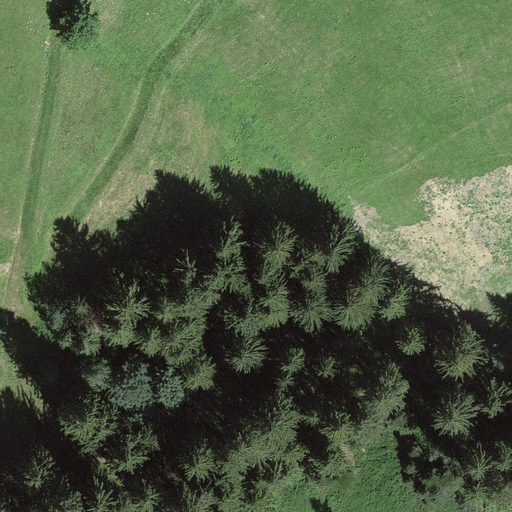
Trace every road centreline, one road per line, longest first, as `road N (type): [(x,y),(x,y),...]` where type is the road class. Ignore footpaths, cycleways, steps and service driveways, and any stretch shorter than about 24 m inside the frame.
road 1 (track): [(155,511),(39,374),(18,317),(16,289),(69,0)]
road 2 (track): [(25,340),(32,297),(60,246),(154,77),(212,0)]
road 3 (track): [(481,511),(461,450),(367,343)]
